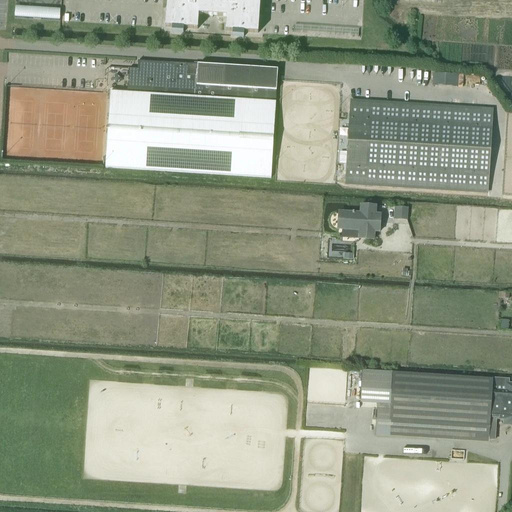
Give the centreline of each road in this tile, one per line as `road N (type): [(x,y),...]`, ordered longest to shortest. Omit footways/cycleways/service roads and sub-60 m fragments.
road 1 (track): [(0,303),(494,334)]
road 2 (track): [(352,240),(0,215)]
road 3 (track): [(0,414),(345,436)]
